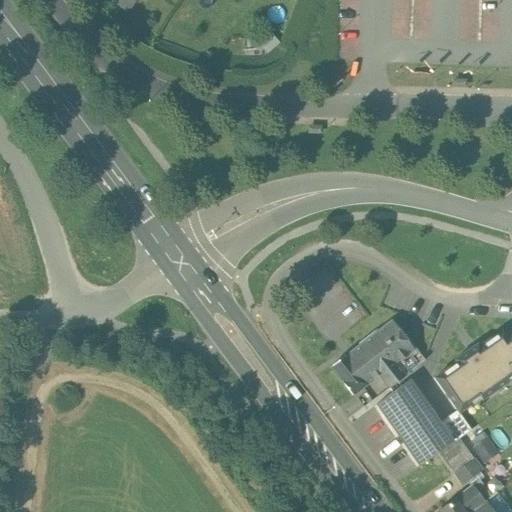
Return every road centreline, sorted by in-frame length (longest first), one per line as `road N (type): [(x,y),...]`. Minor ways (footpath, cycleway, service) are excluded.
road 1 (residential): [(511,302),(429,293),(391,265),(346,253),(309,260),(282,284),(278,313),(301,363),(414,511)]
road 2 (residential): [(511,114),(255,104),(165,92),(105,62),(55,0)]
road 3 (tertiary): [(180,263),(265,212),(346,190),(402,194),(511,223)]
road 4 (primary): [(366,511),(180,263)]
road 5 (primary): [(0,15),(180,263)]
road 6 (unclassified): [(0,139),(31,186),(78,318)]
